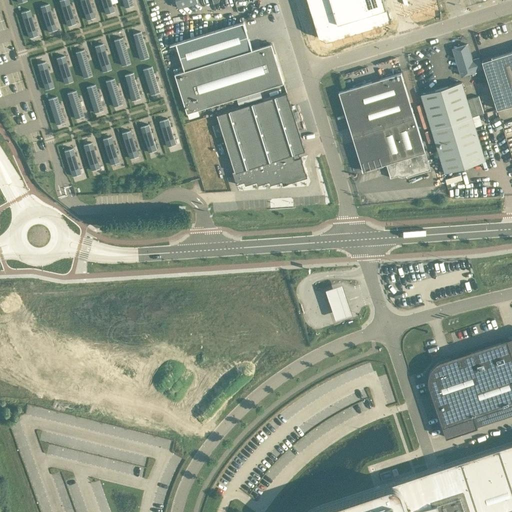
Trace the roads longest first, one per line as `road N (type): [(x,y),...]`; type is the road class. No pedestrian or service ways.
road 1 (unclassified): [(384,327),(300,363),(249,401),(187,480),(176,511)]
road 2 (secondary): [(127,255),(355,239)]
road 3 (unclassified): [(307,69),(511,6)]
road 4 (track): [(140,0),(195,177)]
road 5 (unclassified): [(355,239),(307,69)]
road 6 (secondary): [(355,239),(511,228)]
road 7 (unclassified): [(431,460),(384,327)]
road 8 (unclassified): [(511,293),(384,327)]
